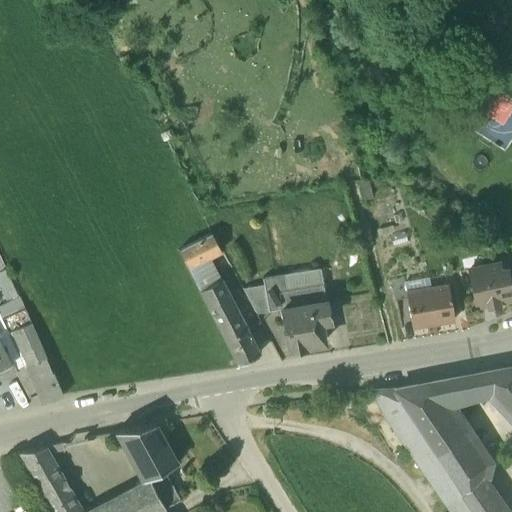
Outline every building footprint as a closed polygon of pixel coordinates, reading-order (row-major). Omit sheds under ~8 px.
[(177,247),(186,264),(206,255),(218,249),(209,232),(177,247)] [(186,264),(199,289),(219,279),(206,255),(186,264)] [(478,305),(478,310),(511,303),(511,278),(509,261),(467,269),(473,306),(478,305)] [(321,268),(285,274),(287,289),(324,284),(321,268)] [(324,284),(287,289),(285,274),(265,276),(267,286),(270,312),(284,310),(291,350),(308,348),(308,345),(325,343),(323,324),(329,323),(324,284)] [(199,289),(216,323),(237,313),(219,279),(199,289)] [(402,279),(389,282),(395,303),(406,301),(404,293),(403,285),(402,279)] [(0,285),(0,290),(6,305),(19,299),(11,280),(0,285)] [(267,286),(242,289),(255,314),(270,312),(267,286)] [(446,286),(404,293),(406,301),(411,329),(454,322),(446,286)] [(0,307),(0,316),(8,333),(30,323),(19,299),(6,305),(0,307)] [(237,313),(216,323),(224,338),(245,327),(237,313)] [(8,333),(24,367),(45,358),(30,323),(8,333)] [(245,327),(224,338),(236,363),(260,352),(247,326),(245,327)] [(15,372),(0,344),(0,380),(0,381),(15,373),(15,372)] [(45,358),(24,367),(35,389),(43,406),(53,402),(53,403),(56,402),(56,401),(62,398),(45,358)] [(15,372),(15,373),(26,393),(35,389),(24,367),(15,372)] [(371,396),(450,511),(454,511),(493,482),(498,463),(461,408),(490,399),(511,423),(511,369),(469,378),(420,387),(371,396)] [(154,425),(117,433),(144,486),(150,483),(165,474),(165,473),(176,465),(154,425)] [(84,511),(47,449),(20,454),(52,511),(84,511)] [(165,474),(150,483),(164,511),(180,501),(165,473),(165,474)] [(511,511),(511,509),(493,482),(454,511),(511,511)] [(161,511),(164,511),(150,483),(144,486),(94,511),(161,511)]
